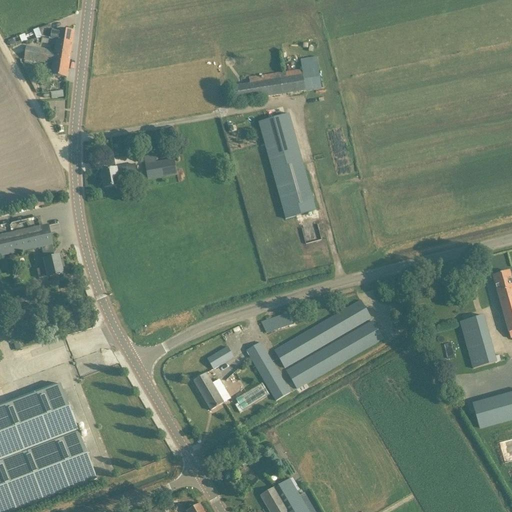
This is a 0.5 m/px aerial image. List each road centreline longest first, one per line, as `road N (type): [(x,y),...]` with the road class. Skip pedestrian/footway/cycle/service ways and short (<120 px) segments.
road 1 (unclassified): [(136,364),(228,316),(511,239)]
road 2 (tertiary): [(136,364),(100,294),(81,233),(74,166)]
road 3 (tertiary): [(74,166),(91,0)]
road 4 (residential): [(74,166),(0,42)]
road 5 (tertiary): [(198,471),(136,364)]
